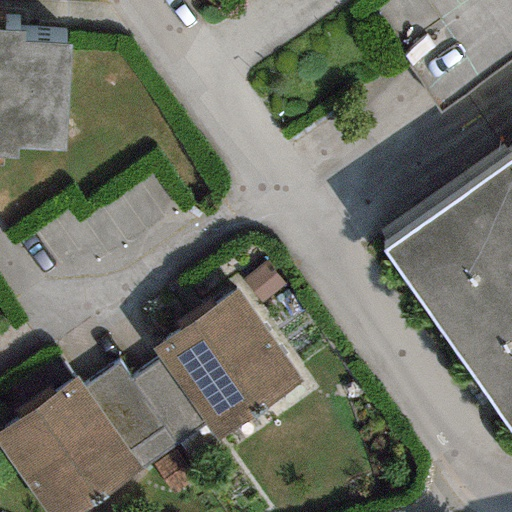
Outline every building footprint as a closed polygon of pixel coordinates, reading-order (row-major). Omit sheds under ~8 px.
[(0,152),(9,153),(9,143),(61,147),(67,49),(25,46),(25,39),(0,37),(0,152)] [(511,143),(378,235),(509,423),(511,420),(511,143)] [(281,286),(263,262),(241,278),(259,303),(281,286)] [(300,389),(232,294),(151,352),(218,446),(300,389)] [(78,511),(137,468),(73,382),(0,435),(0,456),(41,511),(78,511)]
